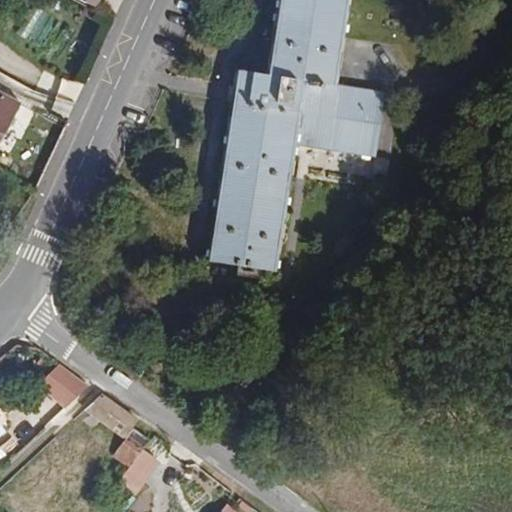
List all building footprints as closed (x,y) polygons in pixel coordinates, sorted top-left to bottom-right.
[(66,0),(65,3),(89,16),(97,0),(66,0)] [(347,0),(272,0),(263,70),(261,80),(231,76),(203,271),(270,280),(289,148),(358,158),(375,160),(385,91),(366,89),(336,85),(347,0)] [(24,141),(38,115),(0,92),(0,147),(9,131),(24,141)] [(67,408),(85,391),(61,367),(43,384),(67,408)] [(130,432),(136,423),(99,395),(81,412),(121,443),(130,432)] [(125,470),(139,452),(145,443),(130,432),(121,443),(109,459),(125,470)] [(139,482),(154,463),(139,452),(125,470),(117,482),(150,505),(158,496),(139,482)] [(67,511),(81,500),(45,461),(13,490),(32,511),(67,511)]
